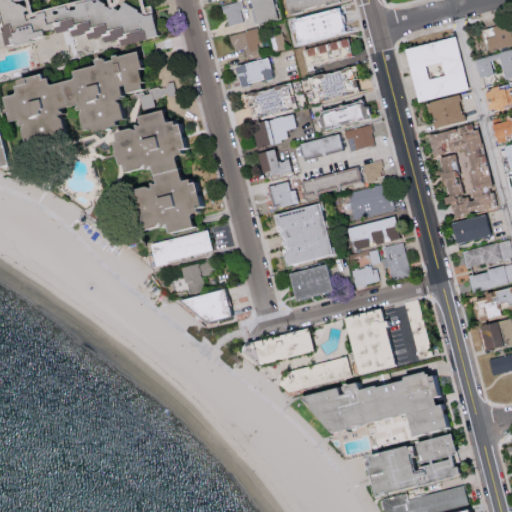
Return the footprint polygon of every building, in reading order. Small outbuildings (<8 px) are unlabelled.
[(70,0),(27,9),(24,0),(0,0),(0,44),(35,37),(36,26),(49,27),(50,34),(89,26),(96,32),(98,41),(113,38),(114,44),(152,36),(146,9),(113,7),(109,12),(108,4),(110,0),(105,0),(102,1),(102,0),(70,0)] [(239,0),(221,5),(226,25),(242,21),(239,8),(243,7),(240,0),(239,0)] [(275,19),(271,0),(249,0),(253,22),(275,19)] [(335,2),(334,0),(283,0),(286,11),(335,2)] [(341,30),(335,6),(289,18),(296,42),(341,30)] [(511,43),(511,20),(492,27),(494,35),(484,38),(488,51),(511,43)] [(232,50),(244,48),(245,56),(260,53),(256,28),(230,32),(232,50)] [(272,34),(275,50),(285,48),(282,32),(272,34)] [(302,48),(306,65),(353,54),(349,36),(302,48)] [(402,47),(413,101),(466,89),(455,36),(402,47)] [(511,48),(474,58),(478,77),(493,73),(489,60),(499,58),(504,79),(511,77),(511,48)] [(25,147),(68,135),(64,119),(62,116),(66,114),(60,110),(78,107),(77,111),(82,110),(81,118),(84,132),(92,129),(94,133),(120,125),(120,122),(129,120),(124,106),(118,101),(144,94),(142,82),(140,68),(146,67),(138,50),(120,56),(119,53),(113,56),(113,60),(106,60),(103,59),(96,61),(94,66),(74,72),(75,79),(53,86),(49,79),(44,79),(42,76),(17,81),(18,87),(15,87),(16,94),(4,99),(10,122),(20,121),(17,128),(23,127),(22,131),(25,147)] [(238,86),(274,77),(269,56),(234,64),(238,86)] [(308,73),(310,96),(356,91),(353,68),(308,73)] [(244,91),(248,115),(292,108),(288,84),(244,91)] [(153,109),(152,96),(169,93),(168,85),(147,88),(148,93),(138,95),(140,111),(153,109)] [(425,101),(431,127),(463,120),(457,94),(425,101)] [(371,114),(368,104),(360,107),(358,99),(315,112),(320,129),(371,114)] [(142,233),(162,227),(163,229),(169,228),(171,234),(198,227),(196,216),(204,212),(202,208),(207,205),(204,196),(200,195),(200,190),(205,190),(204,180),(196,182),(187,153),(181,124),(176,124),(175,122),(167,123),(164,112),(141,119),(142,127),(137,126),(137,131),(131,129),(116,134),(117,141),(113,143),(120,165),(124,165),(126,174),(143,170),(147,166),(147,170),(152,168),(157,187),(152,184),(153,190),(146,188),(133,192),(142,233)] [(284,129),(294,127),(292,114),(250,122),(255,145),(286,139),(284,129)] [(506,140),(505,133),(511,131),(511,123),(511,119),(490,123),(494,142),(506,140)] [(427,133),(431,155),(437,154),(446,203),(449,203),(451,215),(497,206),(493,188),(491,189),(488,173),(480,174),(478,167),(484,166),(476,123),(427,133)] [(356,148),(373,144),(369,124),(343,129),(344,137),(353,135),(356,148)] [(0,170),(8,166),(0,132),(0,170)] [(340,148),(336,132),(298,142),(302,158),(340,148)] [(511,170),(511,142),(503,145),(509,171),(511,170)] [(286,158),(279,160),(276,148),(256,152),(260,172),(269,170),(270,175),(289,171),(286,158)] [(385,177),(382,159),(362,163),(366,181),(385,177)] [(268,184),(272,207),(296,203),(293,189),(287,190),(286,181),(268,184)] [(348,192),(354,218),(395,209),(389,182),(348,192)] [(273,212),(284,264),(328,255),(318,203),(273,212)] [(454,244),(490,234),(485,213),(449,223),(454,244)] [(345,226),(351,249),(398,238),(393,215),(345,226)] [(147,242),(152,263),(210,251),(205,230),(147,242)] [(511,256),(511,251),(508,238),(497,241),(502,259),(511,256)] [(383,246),(391,279),(410,274),(401,242),(383,246)] [(500,260),(497,243),(461,248),(464,266),(500,260)] [(368,263),(380,261),(377,248),(365,250),(368,263)] [(188,293),(205,287),(201,276),(215,271),(210,257),(180,268),(188,293)] [(292,299),(329,290),(323,264),(286,273),(292,299)] [(379,280),(375,264),(351,269),(354,285),(379,280)] [(511,282),(511,264),(467,273),(471,291),(511,282)] [(498,316),(496,303),(504,301),(506,310),(511,309),(511,286),(491,290),(491,292),(482,293),(482,299),(473,301),(476,320),(498,316)] [(183,302),(209,326),(234,318),(227,291),(183,302)] [(361,376),(397,367),(383,310),(346,320),(361,376)] [(479,325),(485,349),(511,342),(511,328),(509,317),(479,325)] [(256,345),(262,368),(317,353),(311,330),(256,345)] [(511,351),(488,356),(491,374),(511,369),(511,351)] [(292,392),(354,377),(348,358),(288,373),(283,385),(292,392)] [(303,399),(334,435),(409,414),(415,437),(451,427),(445,404),(439,405),(437,397),(442,395),(437,375),(431,376),(429,371),(406,377),(407,380),(379,388),(378,384),(362,388),(361,382),(346,386),(348,392),(343,393),(342,388),(303,399)] [(369,457),(379,497),(463,475),(453,435),(369,457)] [(383,501),(385,511),(449,511),(470,507),(464,486),(409,500),(407,495),(383,501)]
